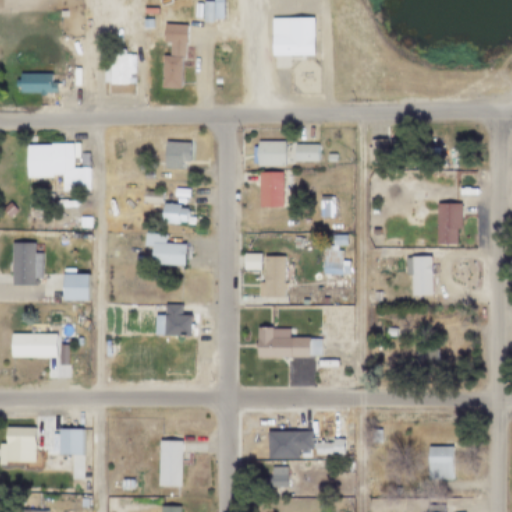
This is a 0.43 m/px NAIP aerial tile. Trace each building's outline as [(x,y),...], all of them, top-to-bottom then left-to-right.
[(227,0),(227,23),(217,23),(217,0),(227,0)] [(141,29),(141,18),(152,18),(152,29),(141,29)] [(270,18),(312,18),(312,55),(270,56),(270,18)] [(179,57),(181,57),(178,89),(159,88),(161,55),(168,56),(169,42),(163,42),(164,23),(186,25),(185,43),(180,42),(179,57)] [(124,54),(129,54),(129,48),(134,48),(134,58),(134,85),(108,85),(108,83),(102,82),(102,71),(108,72),(108,54),(116,54),(116,50),(124,50),(124,54)] [(18,93),(18,87),(14,87),(14,80),(18,80),(18,73),(50,73),(50,82),(55,82),(55,92),(18,93)] [(370,159),(367,159),(367,148),(370,148),(369,138),(385,137),(386,164),(370,165),(370,159)] [(164,156),(164,141),(188,141),(188,161),(181,161),(181,169),(162,169),(162,156),(164,156)] [(257,141),(284,141),(284,153),(284,166),(251,166),(251,147),(257,147),(257,141)] [(61,192),(61,174),(51,174),(51,179),(25,179),(25,145),(49,145),(49,143),(71,143),(72,167),(89,167),(89,191),(61,192)] [(293,161),(293,144),(316,144),(316,160),(293,161)] [(257,173),(281,172),(281,207),(258,207),(257,173)] [(142,192),(161,191),(161,204),(142,204),(142,192)] [(318,196),(332,196),(332,216),(319,216),(318,196)] [(455,227),(455,243),(435,244),(435,224),(435,204),(459,204),(460,227),(455,227)] [(178,205),(178,209),(186,209),(186,222),(178,222),(178,224),(162,224),(162,205),(178,205)] [(78,217),(90,217),(90,228),(78,228),(78,217)] [(143,233),(163,233),(163,243),(183,243),(183,266),(151,266),(151,247),(143,247),(143,233)] [(280,242),(280,234),(288,234),(288,242),(280,242)] [(347,261),(347,287),(326,287),(326,276),(322,276),(322,251),(325,251),(324,240),(332,240),(332,234),(345,234),(345,244),(336,244),(336,251),(341,251),(341,261),(347,261)] [(41,252),(41,278),(33,278),(33,285),(11,285),(10,243),(33,243),(33,252),(41,252)] [(242,253),(258,253),(258,270),(242,270),(242,253)] [(283,256),(283,297),(266,297),(257,297),(257,282),(262,282),(262,256),(283,256)] [(409,256),(430,256),(430,295),(409,295),(409,256)] [(61,297),(48,297),(48,291),(61,291),(61,275),(87,274),(87,300),(61,300),(61,297)] [(391,284),(391,274),(406,274),(406,283),(391,284)] [(180,315),(189,315),(189,337),(154,337),(153,315),(164,315),(164,304),(180,304),(180,315)] [(255,357),(255,338),(257,338),(257,328),(293,328),(293,338),(306,338),(306,339),(320,339),(320,356),(307,356),(307,357),(255,357)] [(384,328),(394,328),(394,338),(384,338),(384,328)] [(9,357),(9,334),(54,333),(54,357),(9,357)] [(64,337),(73,337),(73,345),(64,345),(64,337)] [(368,357),(368,347),(378,346),(378,357),(368,357)] [(436,363),(414,363),(414,348),(435,348),(436,363)] [(0,442),(4,442),(3,426),(33,426),(33,462),(4,462),(4,464),(0,464),(0,442)] [(57,454),(57,428),(81,428),(81,453),(57,454)] [(308,448),(308,457),(300,457),(300,448),(296,448),(296,458),(268,459),(268,448),(267,448),(267,431),(310,431),(310,448),(308,448)] [(342,447),(342,454),(315,455),(315,441),(332,441),(332,438),(342,438),(342,447)] [(158,439),(180,439),(181,486),(158,486),(158,439)] [(426,445),(450,445),(450,478),(427,478),(426,445)] [(271,486),(271,466),(287,466),(287,486),(271,486)] [(339,475),(339,467),(349,467),(349,475),(339,475)] [(121,489),(121,479),(132,479),(132,489),(121,489)] [(79,498),(88,498),(88,508),(79,508),(79,498)]
